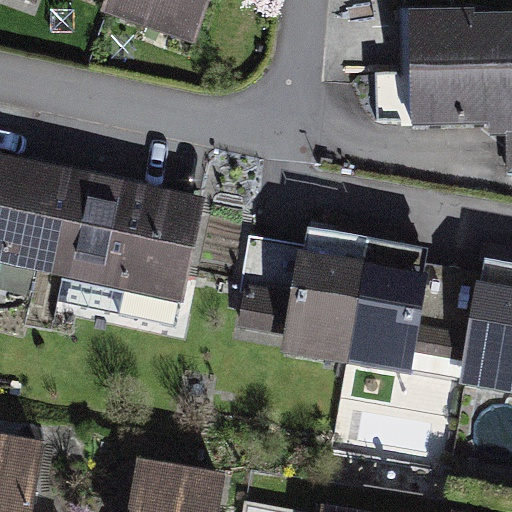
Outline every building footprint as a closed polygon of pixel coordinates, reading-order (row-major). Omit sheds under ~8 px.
[(0,0),(32,11),(35,0),(98,0),(109,4),(103,20),(193,52),(211,0),(0,0)] [(474,0),(460,0),(409,2),(413,122),(490,119),(490,132),(507,131),(508,171),(511,170),(511,4),(475,6),(474,0)] [(0,258),(64,273),(58,298),(174,324),(203,193),(0,147),(0,258)] [(282,331),(279,348),(412,370),(416,350),(463,358),(477,270),(425,261),(428,243),(312,224),(309,244),(252,235),(243,293),(254,295),(249,326),(282,331)] [(483,270),(477,270),(463,358),(458,380),(511,388),(511,255),(486,251),(483,270)] [(31,511),(45,435),(0,427),(0,511),(31,511)] [(217,511),(226,468),(139,453),(128,511),(217,511)] [(451,511),(410,511),(324,497),(321,511),(493,511),(452,505),(451,511)]
